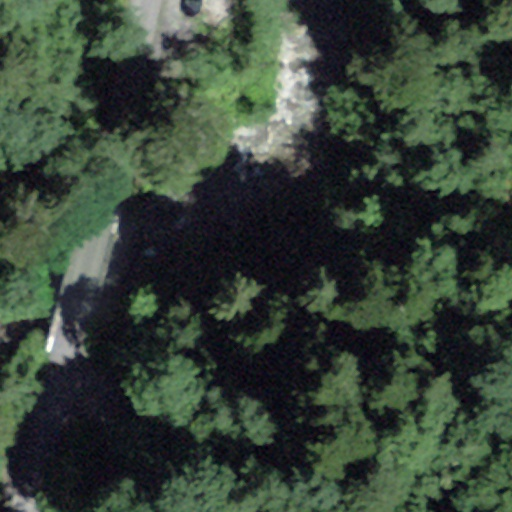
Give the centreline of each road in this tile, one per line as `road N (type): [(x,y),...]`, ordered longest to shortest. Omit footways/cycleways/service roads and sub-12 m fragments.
road 1 (unclassified): [(22,511),(68,351),(148,0)]
road 2 (track): [(97,511),(122,419),(103,387),(63,370)]
